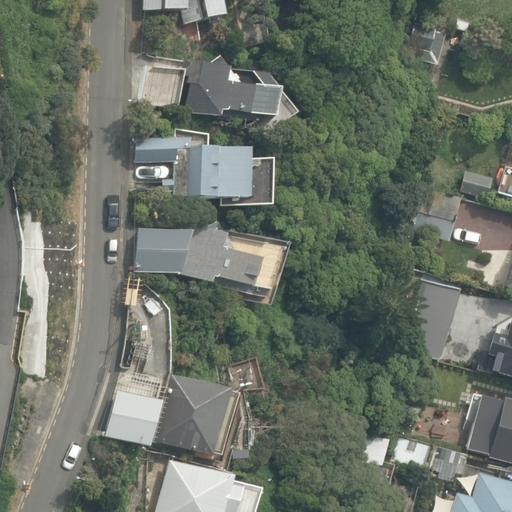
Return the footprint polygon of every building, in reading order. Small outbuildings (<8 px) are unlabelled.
[(184,12),(183,27),(200,23),(221,19),(217,0),(143,0),(143,12),(184,12)] [(455,30),(466,32),(468,23),(457,21),(455,30)] [(178,104),(270,120),(276,92),(266,78),(254,77),(250,89),(225,83),(227,69),(181,60),(179,72),(184,72),(178,104)] [(172,200),(244,201),(245,154),(203,153),(203,139),(174,131),(174,142),(134,141),(134,164),(172,164),(171,182),(162,182),(161,193),(172,193),(172,200)] [(411,232),(449,242),(461,200),(423,189),(411,232)] [(175,277),(262,299),(275,253),(175,224),(173,234),(137,232),(133,273),(175,277)] [(511,259),(503,288),(511,290),(511,259)] [(400,349),(439,360),(459,291),(421,279),(400,349)] [(488,376),(511,381),(511,321),(508,321),(504,338),(491,335),(485,356),(493,358),(488,376)] [(152,442),(209,458),(227,392),(170,376),(152,442)] [(103,431),(141,443),(154,401),(117,389),(103,431)] [(486,459),(511,465),(511,401),(501,398),(499,402),(479,397),(465,450),(487,456),(486,459)] [(384,490),(418,498),(431,446),(397,438),(384,490)] [(155,511),(234,511),(240,490),(228,487),(230,477),(168,462),(155,511)] [(449,511),(511,511),(511,484),(477,474),(470,498),(455,493),(449,511)]
